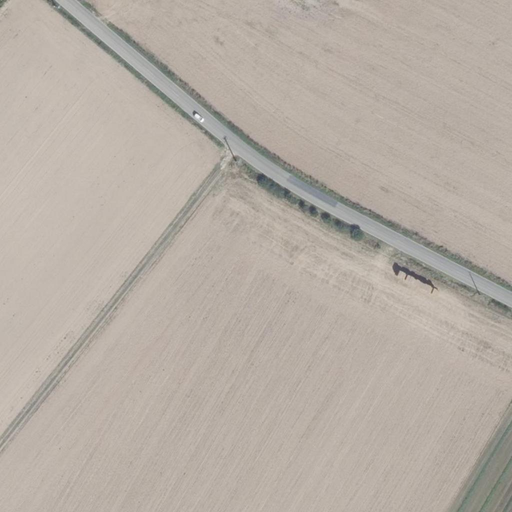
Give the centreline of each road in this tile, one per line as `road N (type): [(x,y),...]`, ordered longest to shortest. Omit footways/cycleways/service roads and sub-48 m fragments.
road 1 (tertiary): [(511,302),(318,200),(240,148),(65,0)]
road 2 (track): [(240,148),(0,450)]
